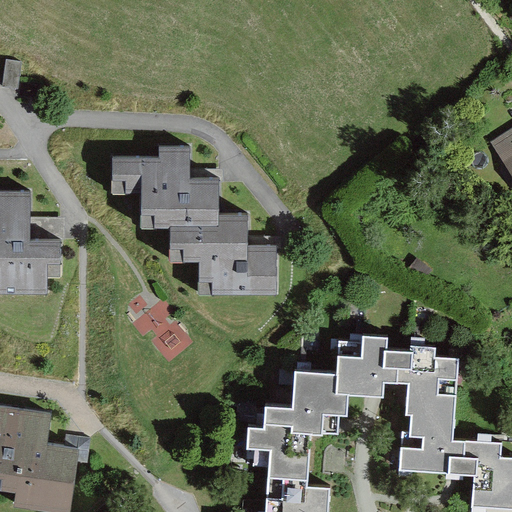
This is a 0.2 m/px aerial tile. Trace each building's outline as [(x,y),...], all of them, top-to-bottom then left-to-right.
[(3,86),(19,88),(22,60),(6,58),(3,86)] [(511,130),(492,144),(511,175),(511,130)] [(280,297),(280,247),(265,247),(254,247),(254,219),(225,220),(225,181),(208,181),(193,181),(193,149),(162,149),(162,160),(114,160),(114,195),(145,195),(145,232),(174,232),(174,266),(203,266),(203,297),(280,297)] [(32,192),(0,191),(0,297),(50,297),(50,281),(64,281),(64,245),(32,245),(32,192)] [(477,478),(475,509),(511,511),(511,458),(505,458),(506,444),(456,441),(461,360),(438,358),(438,348),(413,347),(412,353),(388,352),(388,338),(362,336),(362,343),(341,341),(339,376),(290,373),(288,411),(260,409),(259,431),(245,430),(243,452),(256,453),(255,468),(266,469),(263,511),(329,511),(331,490),(307,488),(310,438),(320,439),(321,418),(343,420),(346,420),(347,398),(372,400),(383,401),(384,384),(409,386),(407,417),(412,418),(411,432),(406,431),(404,474),(459,477),(477,478)] [(96,440),(73,437),(71,447),(52,444),(56,416),(0,409),(0,486),(21,489),(19,507),(56,511),(75,511),(82,464),(93,466),(96,440)]
